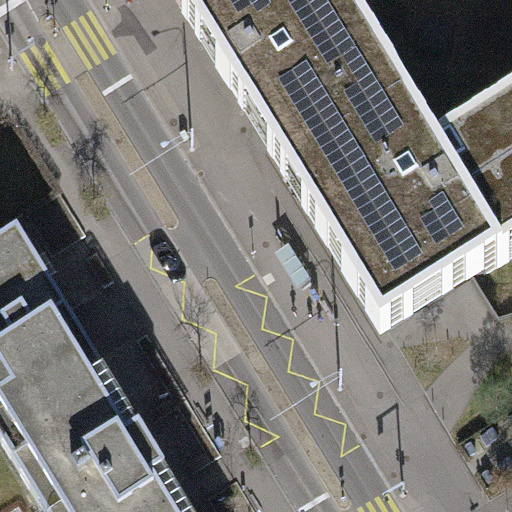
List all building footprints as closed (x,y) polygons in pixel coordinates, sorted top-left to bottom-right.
[(170,0),(184,21),(217,0),(170,0)] [(269,159),(392,84),(340,0),(217,0),(184,21),(269,159)] [(457,40),(429,33),(423,58),(451,65),(457,40)] [(381,340),(511,259),(511,114),(509,110),(436,155),(392,84),(269,159),(381,340)] [(0,441),(25,482),(129,418),(82,342),(17,236),(0,246),(0,441)] [(43,511),(187,511),(129,418),(25,482),(43,511)]
